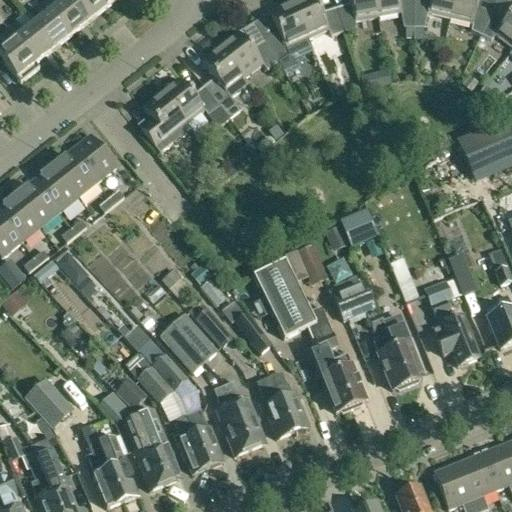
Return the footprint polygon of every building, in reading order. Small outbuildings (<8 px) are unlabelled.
[(49,0),(43,5),(70,39),(88,24),(68,0),(49,0)] [(68,0),(88,24),(106,10),(97,0),(68,0)] [(97,0),(106,10),(118,0),(97,0)] [(330,39),(343,35),(335,11),(320,15),(312,0),(302,0),(290,6),(307,42),(328,33),(330,39)] [(355,24),(377,20),(373,0),(349,0),(351,6),(335,11),(343,35),(356,31),(355,24)] [(403,30),(413,31),(413,0),(373,0),(377,20),(400,16),(403,30)] [(449,21),(454,0),(413,0),(413,31),(413,42),(423,42),(423,31),(427,16),(449,21)] [(470,33),(480,38),(491,15),(476,8),(478,0),(454,0),(449,21),(472,27),(470,33)] [(31,27),(52,53),(70,39),(43,5),(34,12),(40,20),(31,27)] [(307,42),(290,6),(268,16),(278,35),(264,44),(278,65),(286,77),(299,71),(295,61),(312,53),(307,42)] [(495,37),(511,51),(511,14),(506,23),(491,15),(480,38),(490,43),(495,37)] [(7,33),(37,72),(38,71),(35,66),(52,53),(31,27),(24,17),(15,24),(16,25),(7,33)] [(37,72),(7,33),(0,38),(0,42),(5,48),(0,52),(0,61),(19,86),(37,72)] [(238,35),(219,49),(244,81),(262,67),(266,73),(278,65),(264,44),(251,52),(238,35)] [(249,88),(244,81),(219,49),(201,64),(214,81),(203,89),(227,119),(237,112),(230,102),(249,88)] [(364,92),(378,89),(375,75),(361,78),(364,92)] [(227,119),(203,89),(192,98),(179,82),(160,96),(185,127),(203,113),(215,128),(222,129),(230,123),(227,119)] [(485,112),(500,103),(502,101),(485,88),(473,103),(485,112)] [(189,133),(185,127),(160,96),(142,111),(152,123),(140,133),(159,157),(171,147),(189,133)] [(511,140),(505,124),(500,126),(457,145),(473,182),(511,164),(511,140)] [(78,151),(72,156),(96,187),(115,171),(90,139),(76,149),(78,151)] [(77,202),(96,187),(72,156),(65,161),(64,159),(51,169),(77,202)] [(58,216),(77,202),(51,169),(39,179),(40,181),(34,186),(58,216)] [(39,231),(58,216),(34,186),(28,191),(26,189),(14,199),(39,231)] [(108,202),(113,209),(123,201),(118,194),(108,202)] [(39,231),(14,199),(1,209),(3,211),(0,213),(0,220),(21,246),(39,231)] [(113,209),(108,202),(98,210),(104,217),(113,209)] [(340,226),(351,253),(379,241),(367,215),(340,226)] [(21,246),(0,220),(0,260),(1,262),(21,246)] [(70,232),(76,239),(86,231),(80,224),(70,232)] [(340,229),(325,236),(333,255),(348,249),(340,229)] [(76,239),(70,232),(61,240),(66,246),(76,239)] [(322,269),(314,248),(286,259),(296,287),(308,283),(305,275),(322,269)] [(33,262),(38,269),(48,261),(42,254),(33,262)] [(487,260),(499,292),(511,287),(509,281),(511,279),(511,277),(503,254),(487,260)] [(76,290),(87,280),(88,279),(67,256),(55,267),(76,290)] [(38,269),(33,262),(23,270),(28,276),(38,269)] [(10,264),(0,272),(0,273),(11,287),(21,279),(10,264)] [(253,281),(283,341),(305,331),(314,353),(316,359),(327,355),(311,314),(307,316),(285,266),(253,281)] [(48,280),(41,272),(34,278),(40,286),(48,280)] [(87,280),(76,290),(84,300),(95,290),(87,280)] [(363,287),(331,300),(342,328),(374,314),(363,287)] [(423,295),(434,322),(449,317),(445,306),(451,304),(444,287),(423,295)] [(17,293),(0,306),(11,319),(27,305),(17,293)] [(493,335),(500,353),(511,347),(511,311),(511,312),(508,302),(485,312),(489,321),(487,322),(488,325),(486,325),(490,336),(493,335)] [(233,340),(207,311),(195,321),(221,351),(233,340)] [(311,314),(327,355),(337,351),(331,338),(330,338),(320,311),(311,314)] [(170,329),(204,366),(218,353),(184,317),(170,329)] [(383,330),(388,341),(407,388),(422,381),(408,346),(407,346),(405,342),(408,340),(399,317),(381,325),(383,330)] [(271,351),(246,318),(233,328),(259,361),(271,351)] [(383,330),(381,325),(378,318),(368,322),(373,334),(383,330)] [(462,321),(438,331),(433,333),(437,342),(436,343),(442,359),(451,356),(457,370),(479,361),(462,321)] [(72,350),(85,338),(73,325),(60,337),(72,350)] [(193,376),(204,366),(170,329),(159,340),(193,376)] [(407,388),(388,341),(373,347),(378,358),(377,359),(391,394),(407,388)] [(162,360),(149,345),(138,354),(152,370),(162,360)] [(335,417),(350,410),(331,364),(327,355),(316,359),(314,353),(303,357),(315,387),(322,385),(335,417)] [(186,382),(165,358),(162,360),(152,370),(173,394),(186,382)] [(346,358),(331,364),(350,410),(365,404),(351,369),(350,370),(346,358)] [(172,395),(151,371),(142,361),(128,373),(137,382),(158,407),(172,395)] [(281,378),(268,383),(273,392),(291,436),(307,430),(294,397),(291,398),(286,387),(285,388),(281,378)] [(133,413),(146,400),(130,383),(116,397),(133,413)] [(275,443),(291,436),(273,392),(268,383),(256,388),(260,398),(264,409),(262,410),(275,443)] [(24,403),(51,433),(71,415),(44,385),(24,403)] [(223,388),(249,454),(265,447),(252,414),(250,415),(245,404),(241,405),(233,385),(223,388)] [(249,454),(223,388),(214,392),(222,413),(218,415),(222,426),(220,427),(233,460),(249,454)] [(131,415),(112,396),(99,408),(118,428),(131,415)] [(185,419),(189,427),(207,471),(222,465),(209,431),(207,432),(200,413),(185,419)] [(153,416),(138,422),(146,444),(164,488),(180,482),(167,448),(153,416)] [(191,477),(207,471),(189,427),(185,419),(173,424),(176,432),(180,443),(178,444),(191,477)] [(164,488),(146,444),(138,422),(122,428),(135,461),(148,495),(164,488)] [(105,511),(122,505),(99,447),(92,429),(82,433),(91,457),(87,459),(95,477),(92,478),(105,511)] [(16,439),(4,444),(11,463),(24,458),(16,439)] [(137,499),(124,466),(114,441),(99,447),(122,505),(137,499)] [(511,444),(503,448),(511,469),(511,444)] [(511,469),(503,448),(480,457),(495,494),(508,489),(511,500),(511,469)] [(38,466),(46,485),(56,511),(75,511),(67,489),(64,490),(50,456),(36,461),(38,466)] [(480,457),(457,467),(474,511),(487,511),(482,499),(495,494),(480,457)] [(37,511),(56,511),(46,485),(38,466),(29,470),(34,484),(30,486),(36,502),(34,502),(37,511)] [(474,511),(457,467),(433,476),(446,511),(451,511),(461,508),(462,511),(474,511)] [(0,490),(0,506),(2,511),(21,511),(20,508),(17,509),(3,475),(0,476),(0,480),(3,489),(0,490)] [(401,497),(397,499),(401,511),(425,511),(417,491),(412,493),(410,491),(402,494),(401,497)]
